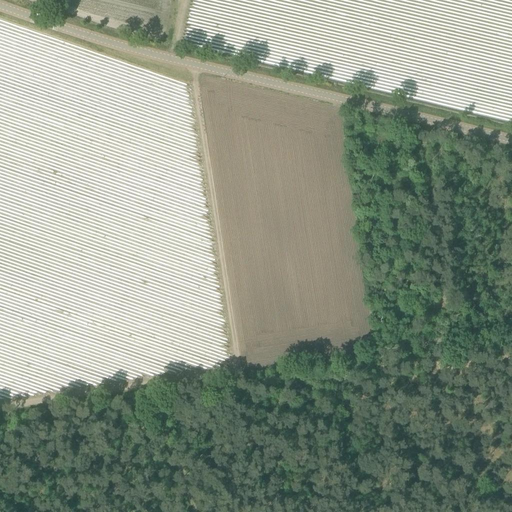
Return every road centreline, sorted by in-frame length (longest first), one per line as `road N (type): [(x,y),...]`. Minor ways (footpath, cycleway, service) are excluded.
road 1 (tertiary): [(0,5),(148,52),(511,140)]
road 2 (unknown): [(194,511),(143,385)]
